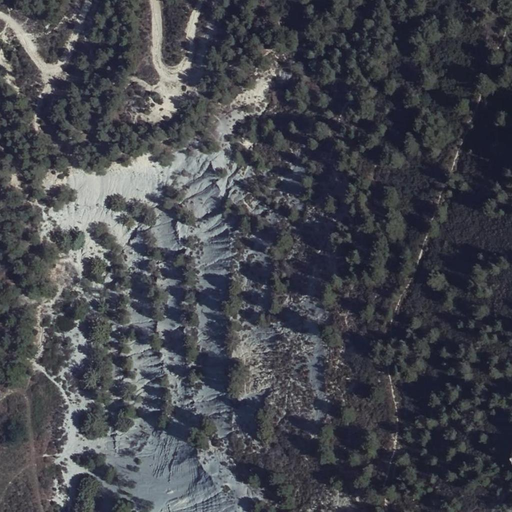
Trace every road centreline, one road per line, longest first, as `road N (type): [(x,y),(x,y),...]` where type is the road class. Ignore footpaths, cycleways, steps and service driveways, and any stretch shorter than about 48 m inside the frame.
road 1 (track): [(0,20),(15,26),(39,70),(57,82),(85,0)]
road 2 (track): [(153,0),(158,75),(174,77),(200,0)]
road 3 (track): [(387,511),(383,490),(401,433),(394,378)]
